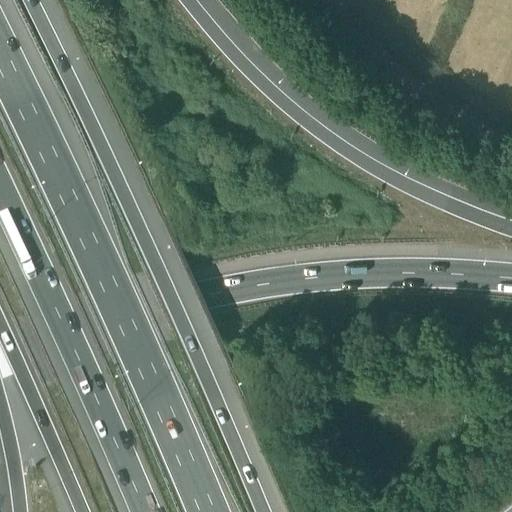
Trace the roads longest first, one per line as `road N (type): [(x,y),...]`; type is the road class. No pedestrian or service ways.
road 1 (motorway): [(260,511),(27,0)]
road 2 (motorway): [(511,279),(354,274),(227,291),(140,311),(0,366)]
road 3 (motorway): [(204,511),(0,58)]
road 4 (motorway): [(511,230),(441,203),(319,133),(268,92),(187,0)]
road 5 (motorway): [(0,191),(144,511)]
road 6 (motorway): [(0,329),(82,511)]
